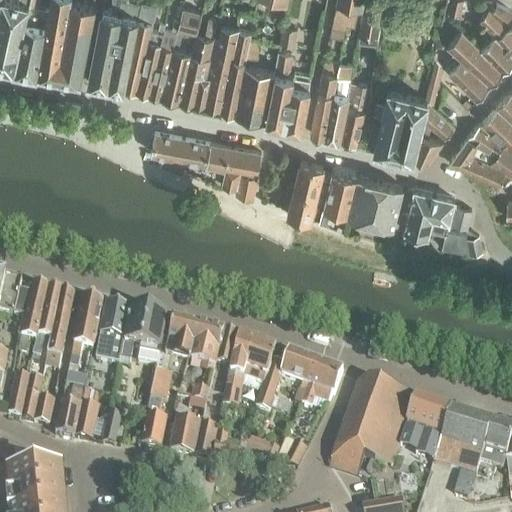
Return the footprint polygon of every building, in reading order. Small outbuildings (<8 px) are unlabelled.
[(0,0),(0,64),(13,68),(23,23),(25,24),(29,0),(0,0)] [(13,68),(36,72),(48,9),(38,6),(39,0),(29,0),(25,24),(23,23),(13,68)] [(49,0),(48,9),(36,72),(79,79),(93,4),(69,0),(49,0)] [(87,80),(123,87),(140,2),(140,4),(124,0),(110,0),(111,1),(114,2),(112,10),(116,11),(115,13),(101,10),(87,80)] [(336,0),(335,6),(357,11),(361,12),(362,0),(336,0)] [(364,0),(358,34),(367,36),(378,37),(383,0),(364,0)] [(462,0),(451,0),(449,13),(459,15),(463,0),(462,0)] [(137,90),(151,29),(156,6),(140,2),(123,87),(137,90)] [(495,5),(489,12),(511,33),(511,13),(511,12),(495,5)] [(357,11),(335,6),(329,36),(343,39),(345,31),(352,32),(357,11)] [(179,99),(195,33),(200,11),(182,7),(179,19),(160,95),(179,99)] [(511,33),(489,12),(487,10),(479,19),(493,34),(479,49),(501,71),(511,59),(511,33)] [(147,92),(160,95),(179,19),(173,19),(171,30),(163,28),(147,92)] [(179,99),(193,103),(199,74),(207,75),(218,29),(218,28),(219,22),(211,20),(210,24),(206,23),(203,35),(195,33),(179,99)] [(137,90),(147,92),(163,28),(164,24),(159,22),(157,30),(151,29),(137,90)] [(193,103),(220,109),(231,57),(237,28),(237,27),(223,24),(222,30),(218,29),(207,75),(199,74),(193,103)] [(279,43),(294,45),(297,27),(282,25),(279,43)] [(220,109),(234,113),(243,65),(246,55),(250,37),(251,33),(251,31),(237,28),(231,57),(220,109)] [(445,44),(454,53),(456,51),(489,83),(501,71),(458,30),(445,44)] [(246,55),(255,58),(259,39),(250,37),(246,55)] [(274,72),(264,121),(301,128),(308,87),(307,87),(309,75),(293,72),(292,76),(287,75),(291,53),(277,51),(273,72),(274,72)] [(456,51),(454,53),(451,57),(456,62),(446,72),(474,99),(489,83),(456,51)] [(311,132),(323,135),(337,62),(324,59),(311,132)] [(367,142),(369,147),(427,161),(441,140),(427,136),(429,125),(444,136),(451,125),(433,107),(443,67),(436,60),(425,99),(386,90),(378,124),(371,123),(367,142)] [(323,135),(339,139),(349,83),(352,64),(337,62),(323,135)] [(234,113),(264,121),(274,72),(273,72),(243,65),(234,113)] [(349,83),(339,139),(356,143),(364,111),(370,87),(349,83)] [(511,92),(496,107),(511,122),(511,92)] [(494,135),(493,136),(503,144),(511,150),(511,122),(496,107),(481,122),(494,135)] [(465,137),(462,142),(472,146),(468,152),(486,160),(493,153),(497,154),(499,151),(497,150),(503,144),(493,136),(477,125),(465,137)] [(160,165),(181,172),(184,158),(204,162),(208,141),(154,131),(150,153),(162,155),(160,165)] [(234,194),(252,197),(261,152),(210,142),(205,166),(223,169),(220,184),(235,187),(234,194)] [(472,146),(462,142),(447,163),(498,185),(504,170),(511,174),(511,150),(503,144),(497,150),(499,151),(497,154),(493,153),(486,160),(468,152),(472,146)] [(299,161),(293,187),(316,194),(316,193),(325,195),(332,170),(322,168),(322,166),(299,161)] [(322,208),(321,208),(339,213),(348,215),(356,176),(332,170),(325,195),(322,208)] [(348,215),(348,216),(370,222),(391,227),(401,186),(380,181),(357,175),(357,176),(348,215)] [(314,201),(322,208),(325,195),(316,193),(316,194),(293,187),(286,215),(310,220),(314,201)] [(471,208),(452,204),(454,198),(413,188),(403,230),(427,236),(428,232),(433,233),(434,228),(445,231),(442,246),(470,253),(482,250),(479,235),(466,228),(471,208)] [(0,277),(0,384),(8,351),(0,348),(0,300),(5,280),(3,279),(3,278),(0,277)] [(20,284),(5,280),(0,300),(0,312),(23,318),(19,338),(20,338),(16,354),(21,355),(23,350),(25,351),(27,340),(34,342),(47,290),(31,285),(29,295),(18,293),(20,284)] [(60,294),(47,290),(34,342),(31,356),(35,357),(37,351),(40,352),(43,338),(50,340),(55,315),(60,294)] [(50,340),(44,368),(56,372),(66,333),(69,319),(73,298),(60,294),(55,315),(50,340)] [(68,367),(76,368),(80,348),(90,350),(100,303),(81,300),(68,367)] [(129,310),(104,305),(97,337),(100,338),(95,362),(117,366),(118,360),(129,310)] [(129,310),(118,360),(128,363),(132,347),(139,349),(138,353),(136,362),(155,366),(157,357),(165,318),(129,310)] [(163,355),(190,362),(199,325),(172,319),(163,355)] [(213,364),(216,364),(223,331),(199,325),(190,362),(213,367),(213,364)] [(216,364),(227,367),(237,336),(223,331),(216,364)] [(241,378),(262,386),(271,363),(274,349),(237,336),(227,367),(226,374),(227,375),(225,393),(223,392),(221,407),(237,409),(241,378)] [(271,363),(262,386),(254,408),(266,413),(279,378),(301,386),(298,392),(305,394),(307,388),(309,389),(318,365),(289,354),(283,368),(271,363)] [(341,373),(318,365),(309,389),(307,388),(305,394),(300,406),(310,410),(317,392),(333,397),(341,373)] [(66,374),(64,384),(82,387),(84,378),(66,374)] [(154,374),(151,390),(167,393),(170,378),(154,374)] [(7,415),(17,418),(26,377),(14,375),(7,415)] [(32,423),(33,423),(38,398),(40,398),(43,381),(26,377),(17,418),(32,423)] [(358,387),(329,468),(357,478),(364,460),(391,469),(401,438),(414,397),(414,396),(368,382),(358,387)] [(193,387),(190,398),(206,402),(209,391),(193,387)] [(53,435),(74,439),(81,400),(82,393),(71,390),(67,404),(60,403),(53,435)] [(167,393),(151,390),(145,417),(139,448),(159,452),(165,421),(157,420),(160,403),(164,403),(167,393)] [(414,397),(401,438),(419,444),(416,453),(434,460),(441,438),(451,409),(414,397)] [(38,398),(33,423),(47,425),(53,400),(40,398),(38,398)] [(206,402),(190,398),(188,409),(204,412),(206,402)] [(92,443),(100,404),(81,400),(74,439),(92,443)] [(475,478),(480,464),(479,464),(484,451),(494,422),(451,409),(441,438),(433,465),(475,478)] [(101,445),(112,447),(113,447),(119,417),(107,415),(105,424),(101,445)] [(176,421),(170,454),(195,458),(202,426),(176,421)] [(511,427),(494,422),(484,451),(497,454),(493,468),(503,471),(506,460),(506,457),(511,442),(511,427)] [(202,426),(195,458),(208,460),(210,460),(215,436),(217,429),(202,426)] [(215,436),(210,460),(236,463),(238,448),(224,446),(225,437),(215,436)] [(252,440),(247,453),(251,455),(262,459),(267,446),(252,440)] [(282,469),(295,470),(305,450),(293,445),(282,469)] [(262,459),(261,461),(274,466),(280,450),(267,446),(262,459)] [(251,455),(247,465),(256,465),(273,468),(274,466),(261,461),(262,459),(251,455)] [(47,487),(63,485),(61,466),(45,468),(47,487)] [(45,468),(34,469),(36,489),(47,487),(45,468)] [(7,508),(7,509),(64,502),(63,485),(47,487),(36,489),(34,469),(23,470),(25,490),(8,492),(4,492),(4,493),(5,493),(7,508)] [(8,490),(8,492),(25,490),(23,470),(7,472),(8,490)] [(65,511),(64,502),(7,509),(11,509),(10,511),(65,511)] [(381,506),(361,509),(361,511),(402,511),(400,502),(381,506)]
